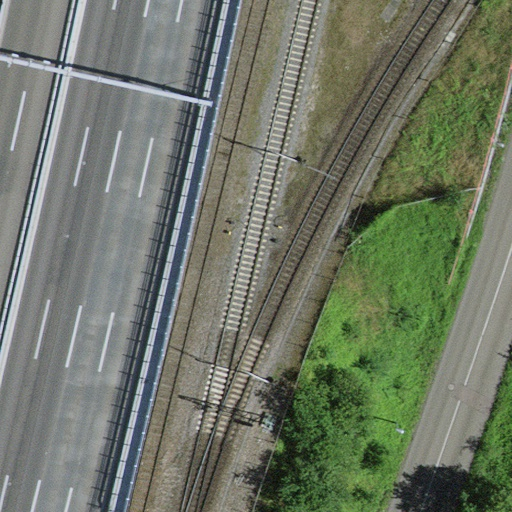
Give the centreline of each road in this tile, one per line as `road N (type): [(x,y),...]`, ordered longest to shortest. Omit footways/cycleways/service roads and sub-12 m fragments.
road 1 (motorway): [(43,511),(160,0)]
road 2 (unknown): [(360,0),(323,206),(247,511)]
road 3 (unclassified): [(0,482),(85,105)]
road 4 (unclassified): [(421,511),(511,241)]
road 5 (motorway): [(59,0),(0,272)]
